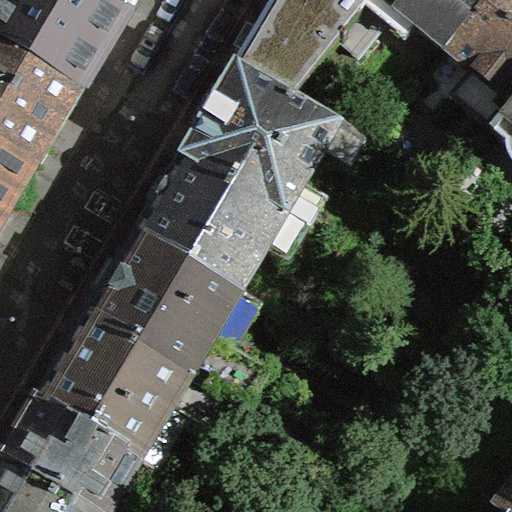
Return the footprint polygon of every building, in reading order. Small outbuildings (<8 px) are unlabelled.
[(128,14),(104,0),(0,0),(0,42),(82,92),(102,58),(128,14)] [(104,0),(128,14),(136,0),(104,0)] [(370,0),(276,0),(235,69),(237,69),(289,100),(337,41),(370,0)] [(370,0),(337,41),(358,59),(377,35),(374,15),(385,2),(445,52),(487,0),(370,0)] [(470,71),(448,98),(494,135),(511,112),(511,0),(487,0),(445,52),(470,71)] [(82,92),(0,42),(0,147),(36,169),(54,139),(82,92)] [(289,100),(237,69),(207,119),(184,157),(308,231),(325,203),(304,191),(340,130),(289,100)] [(511,112),(494,135),(493,136),(511,151),(511,112)] [(36,169),(0,147),(0,228),(6,219),(36,169)] [(308,231),(184,157),(158,199),(137,234),(241,296),(266,253),(288,266),(308,231)] [(241,296),(137,234),(111,278),(88,317),(246,412),(267,378),(212,345),(241,296)] [(246,412),(88,317),(59,365),(38,400),(141,462),(171,413),(226,446),(246,412)] [(38,400),(38,399),(17,433),(2,459),(88,511),(111,511),(141,462),(38,400)] [(88,511),(2,459),(0,462),(0,511),(88,511)]
